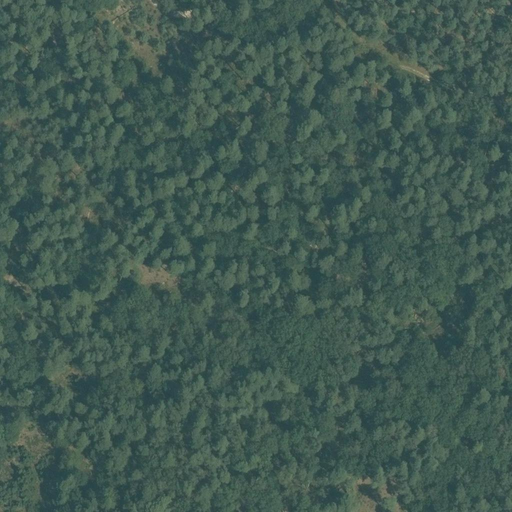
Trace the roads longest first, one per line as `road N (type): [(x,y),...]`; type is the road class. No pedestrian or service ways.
road 1 (track): [(0,360),(276,332),(382,59)]
road 2 (track): [(382,59),(511,108)]
